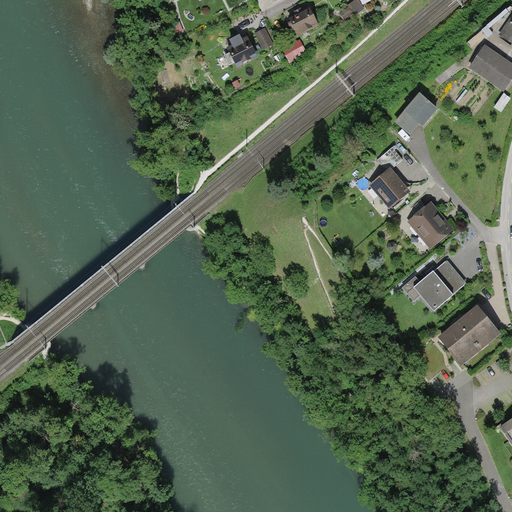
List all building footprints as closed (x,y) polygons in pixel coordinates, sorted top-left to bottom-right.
[(349,0),(354,13),(365,9),(361,0),(349,0)] [(319,24),(308,3),(287,14),(299,35),(319,24)] [(511,15),(499,36),(511,44),(511,15)] [(265,30),(257,34),(265,49),(273,44),(265,30)] [(247,39),(242,41),(240,37),(230,41),(233,47),(228,49),(238,67),(257,58),(247,39)] [(302,41),(284,50),(290,62),(308,52),(302,41)] [(511,62),(499,54),(485,45),(470,69),(504,91),(511,78),(511,62)] [(439,109),(420,93),(395,122),(410,135),(419,124),(423,127),(439,109)] [(403,160),(393,148),(377,161),(386,172),(370,186),(389,210),(410,193),(391,170),(403,160)] [(456,232),(432,203),(407,223),(432,252),(456,232)] [(467,285),(447,261),(431,275),(421,283),(416,278),(402,289),(414,303),(421,297),(434,312),(467,285)] [(499,335),(476,308),(462,319),(439,338),(461,365),(499,335)] [(511,421),(502,428),(511,442),(511,421)]
